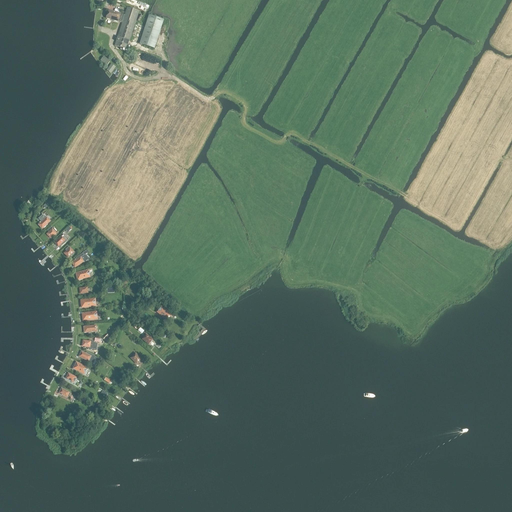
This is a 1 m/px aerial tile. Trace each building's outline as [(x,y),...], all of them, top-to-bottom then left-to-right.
[(115,46),(127,50),(139,12),(127,8),(125,16),(121,14),(109,10),(106,19),(111,20),(111,21),(113,22),(114,21),(118,22),(122,23),(115,46)] [(149,16),(140,45),(154,49),(164,20),(149,16)] [(103,57),(102,56),(100,59),(101,60),(100,61),(107,66),(110,61),(104,56),(103,57)] [(107,71),(106,72),(110,74),(110,73),(111,74),(116,67),(111,64),(106,71),(107,71)] [(41,222),(38,225),(42,229),(42,230),(51,221),(47,217),(46,218),(43,215),(38,219),(41,222)] [(53,229),(51,227),(47,230),(49,232),(46,234),(51,239),(57,233),(55,232),(56,231),(55,229),(54,230),(53,229)] [(54,243),(58,247),(66,241),(61,236),(54,243)] [(63,254),(66,256),(67,255),(69,257),(73,254),(67,247),(64,250),(66,252),(63,254)] [(75,268),(76,267),(77,267),(82,264),(84,263),(88,260),(85,255),(89,252),(88,250),(83,253),(83,254),(76,258),(77,259),(74,261),(71,263),(75,268)] [(89,277),(88,270),(75,273),(77,280),(89,277)] [(87,294),(88,294),(88,292),(90,291),(90,289),(88,289),(88,287),(79,288),(80,295),(82,294),(82,295),(87,295),(87,294)] [(161,308),(158,312),(168,320),(171,316),(161,308)] [(142,340),(149,345),(153,340),(146,334),(142,340)] [(89,341),(83,340),(82,347),(85,347),(85,348),(88,348),(88,349),(92,350),(92,347),(93,347),(94,341),(89,341)] [(135,350),(133,352),(135,354),(130,358),(137,365),(142,359),(136,353),(137,352),(135,350)] [(81,351),(78,357),(88,361),(88,362),(93,364),(95,360),(99,362),(100,360),(95,357),(87,353),(84,352),(81,351)] [(83,374),(86,367),(74,362),(71,368),(83,374)] [(74,383),(77,378),(68,373),(65,379),(74,383)] [(67,398),(70,393),(61,388),(59,394),(67,398)]
